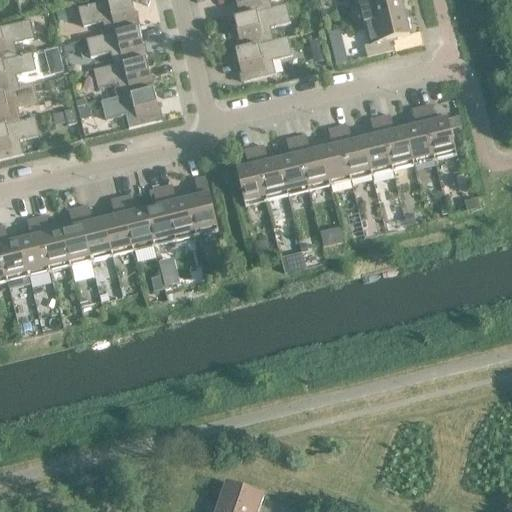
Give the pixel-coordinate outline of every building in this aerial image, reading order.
[(103,24),(106,36),(106,37),(138,29),(131,0),(118,0),(78,10),(83,28),(103,24)] [(234,0),(239,18),(271,11),(271,10),(268,0),(234,0)] [(352,0),(354,6),(359,5),(364,25),(404,15),(400,0),(352,0)] [(286,6),(271,10),(271,11),(239,18),(233,19),(241,50),(241,51),(274,43),(273,42),(270,30),(290,25),(286,6)] [(64,12),(55,14),(58,24),(66,22),(64,12)] [(409,37),(404,15),(364,25),(369,46),(364,47),(367,59),(395,52),(392,41),(409,37)] [(0,28),(0,62),(18,58),(17,58),(14,45),(34,40),(30,22),(0,28)] [(146,60),(138,29),(106,37),(106,36),(86,41),(90,60),(110,55),(113,67),(113,68),(146,60)] [(340,32),(330,34),(334,47),(343,45),(340,32)] [(288,39),(273,42),(274,43),(241,51),(241,50),(235,52),(243,84),(275,76),(272,62),(292,57),(288,39)] [(321,40),(309,43),(314,64),(326,62),(321,40)] [(58,51),(43,54),(44,60),(52,64),(60,62),(58,51)] [(32,54),(17,58),(18,58),(0,62),(0,95),(19,91),(19,90),(16,78),(36,73),(32,54)] [(153,91),(146,60),(113,68),(113,67),(93,72),(98,91),(118,86),(121,98),(121,99),(153,91)] [(55,81),(43,84),(45,92),(57,89),(55,81)] [(33,87),(19,90),(19,91),(0,95),(0,128),(21,124),(21,123),(18,110),(38,105),(33,87)] [(161,123),(153,91),(121,99),(121,98),(101,103),(105,122),(125,117),(129,131),(161,123)] [(85,101),(76,103),(78,109),(86,107),(85,101)] [(432,107),(422,109),(435,163),(438,174),(459,169),(447,120),(436,123),(432,107)] [(89,109),(78,111),(81,122),(91,119),(89,109)] [(435,163),(422,109),(412,111),(416,128),(405,130),(414,168),(435,163)] [(72,113),(64,115),(66,124),(75,122),(72,113)] [(390,117),(380,119),(393,173),(414,168),(405,130),(394,133),(390,117)] [(35,119),(21,123),(21,124),(0,128),(0,162),(23,157),(20,143),(40,138),(35,119)] [(393,173),(380,119),(370,122),(374,138),(363,141),(372,178),(393,173)] [(348,127),(338,130),(351,183),(372,178),(363,141),(352,143),(348,127)] [(351,183),(338,130),(328,132),(332,148),(321,151),(330,188),(351,183)] [(306,137),(296,140),(309,193),(330,188),(321,151),(310,153),(306,137)] [(309,193),(296,140),(286,142),(290,158),(279,161),(288,198),(309,193)] [(264,147),(254,150),(267,203),(288,198),(279,161),(268,164),(264,147)] [(267,203),(254,150),(244,152),(248,169),(236,171),(245,209),(267,203)] [(218,233),(205,179),(194,182),(198,198),(187,201),(196,238),(218,233)] [(172,187),(162,190),(175,243),(196,238),(187,201),(176,203),(172,187)] [(175,243),(162,190),(152,192),(156,208),(145,211),(154,248),(175,243)] [(130,197),(120,200),(133,253),(154,248),(145,211),(134,214),(130,197)] [(133,253),(120,200),(110,202),(114,219),(103,221),(112,258),(133,253)] [(476,201),(464,204),(466,213),(479,210),(476,201)] [(88,208),(78,210),(91,264),(112,258),(103,221),(92,224),(88,208)] [(91,264),(78,210),(68,213),(72,229),(61,232),(70,269),(91,264)] [(413,214),(404,216),(407,227),(416,225),(413,214)] [(46,218),(36,220),(49,274),(70,269),(61,232),(50,234),(46,218)] [(49,274),(36,220),(27,223),(30,239),(19,242),(28,279),(49,274)] [(4,228),(0,229),(0,253),(8,284),(9,292),(30,287),(28,279),(19,242),(8,245),(4,228)] [(301,255),(280,259),(284,275),(294,273),(304,270),(301,255)] [(161,278),(151,280),(154,292),(164,289),(161,278)] [(106,294),(99,296),(101,304),(108,302),(106,294)] [(264,497),(226,484),(220,502),(249,511),(268,511),(260,507),(264,497)] [(249,511),(220,502),(216,511),(249,511)]
